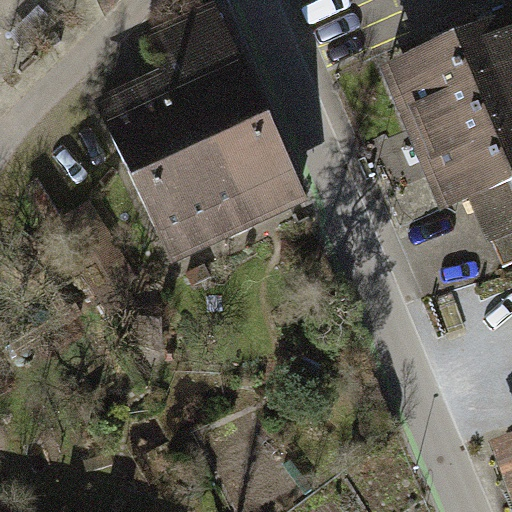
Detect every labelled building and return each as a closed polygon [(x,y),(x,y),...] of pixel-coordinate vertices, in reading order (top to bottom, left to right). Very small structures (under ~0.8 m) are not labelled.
[(99,0),(107,15),(121,0),(99,0)] [(88,131),(166,288),(313,216),(215,17),(135,56),(156,98),(88,131)] [(511,194),(511,38),(510,34),(390,89),(452,223),(511,194)] [(511,208),(486,216),(500,262),(511,258),(511,208)] [(511,451),(493,459),(511,511),(511,451)]
